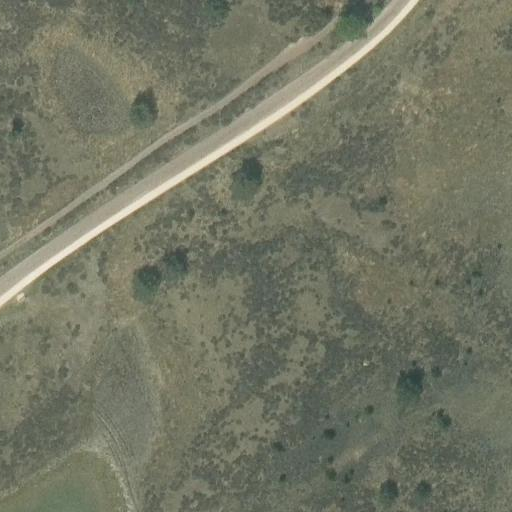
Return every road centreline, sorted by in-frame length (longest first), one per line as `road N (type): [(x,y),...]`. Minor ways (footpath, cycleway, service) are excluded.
road 1 (track): [(0,290),(335,64),(402,0)]
road 2 (unknown): [(0,258),(356,0)]
